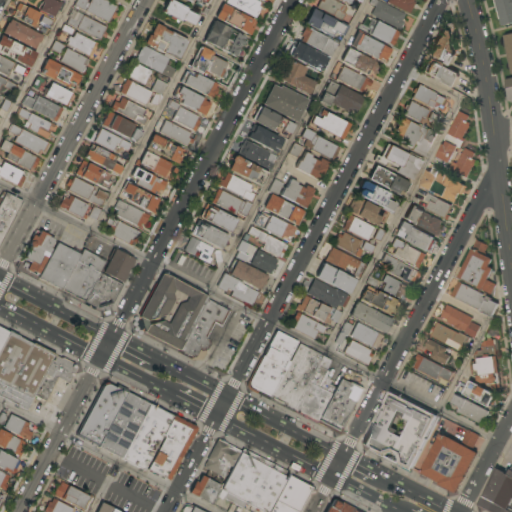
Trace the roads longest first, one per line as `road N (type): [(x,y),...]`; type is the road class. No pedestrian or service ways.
road 1 (residential): [(291,0),(18,511)]
road 2 (residential): [(228,395),(437,0)]
road 3 (residential): [(497,164),(344,454)]
road 4 (residential): [(0,265),(142,0)]
road 5 (tertiary): [(464,0),(484,70),(511,274)]
road 6 (primary): [(344,454),(228,395)]
road 7 (primary): [(217,417),(332,476)]
road 8 (primary): [(110,337),(0,280)]
